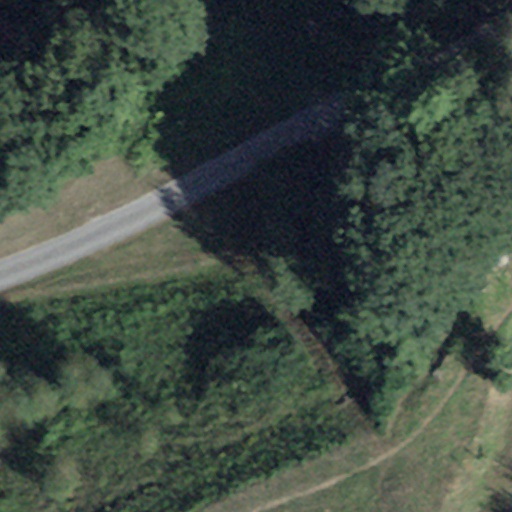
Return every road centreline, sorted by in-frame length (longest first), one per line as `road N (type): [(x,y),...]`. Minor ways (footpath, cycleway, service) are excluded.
road 1 (residential): [(0,274),(118,228),(294,140)]
road 2 (track): [(294,140),(453,54),(511,5)]
